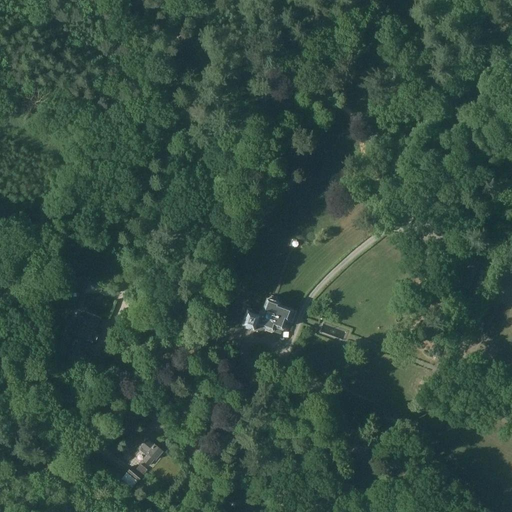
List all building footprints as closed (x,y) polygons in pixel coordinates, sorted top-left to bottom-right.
[(466,254),(452,285),(470,293),(478,274),(480,269),(483,262),(466,254)] [(79,276),(74,289),(84,293),(89,280),(79,276)] [(269,297),(266,299),(261,311),(260,311),(258,316),(249,313),(250,312),(250,310),(249,309),(248,309),(247,309),(246,309),(245,309),(239,326),(252,331),(254,325),(271,331),(273,327),(281,329),(284,321),(291,323),(294,312),(290,310),(277,306),(278,304),(276,299),(269,297)] [(186,324),(184,307),(167,308),(169,326),(186,324)] [(79,316),(77,322),(71,337),(75,338),(70,351),(84,356),(89,343),(93,345),(98,331),(94,329),(99,317),(85,312),(83,318),(79,316)] [(150,449),(143,443),(138,449),(145,455),(141,460),(148,466),(153,460),(154,461),(162,452),(153,445),(150,449)] [(125,473),(136,482),(147,470),(140,464),(135,470),(130,466),(125,473)] [(127,493),(132,486),(121,478),(116,485),(127,493)]
